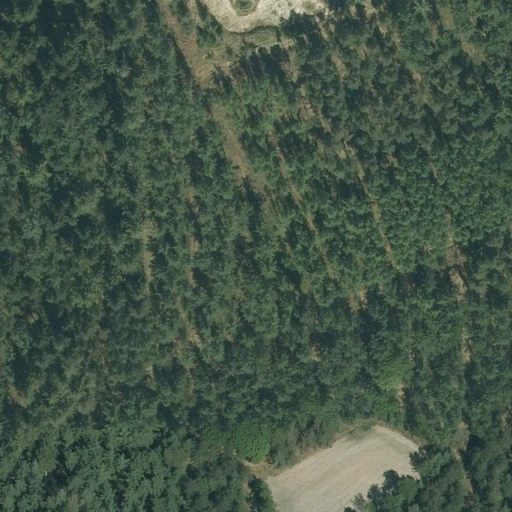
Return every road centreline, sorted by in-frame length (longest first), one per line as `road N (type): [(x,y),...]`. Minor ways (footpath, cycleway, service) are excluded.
road 1 (track): [(0,437),(511,210)]
road 2 (track): [(254,511),(241,451),(217,398),(182,359)]
